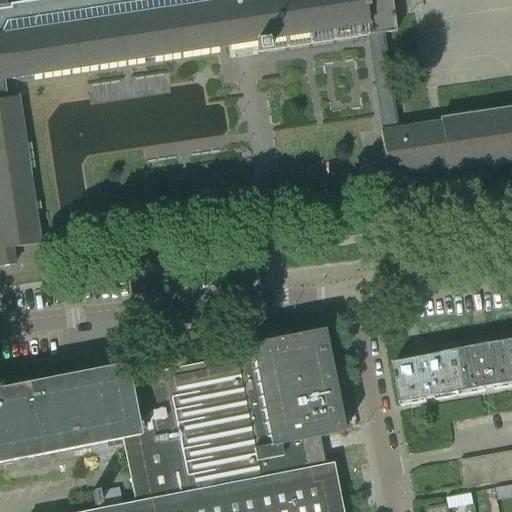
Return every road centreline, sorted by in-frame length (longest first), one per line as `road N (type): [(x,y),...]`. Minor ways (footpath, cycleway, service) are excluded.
road 1 (residential): [(0,325),(359,290)]
road 2 (residential): [(395,511),(359,290)]
road 3 (residential): [(359,290),(511,273)]
